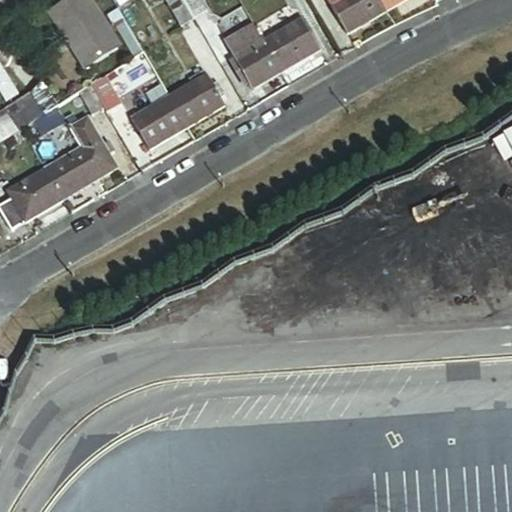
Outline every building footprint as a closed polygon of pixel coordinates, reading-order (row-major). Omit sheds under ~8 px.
[(86,0),(73,0),(50,16),(85,71),(118,49),(86,0)] [(181,0),(163,0),(180,28),(194,20),(181,0)] [(181,0),(194,20),(207,13),(199,0),(181,0)] [(323,0),(329,9),(341,3),(339,0),(323,0)] [(346,37),(387,12),(379,0),(339,0),(341,3),(329,9),(346,37)] [(379,0),(387,12),(407,0),(379,0)] [(301,22),(264,44),(281,74),(319,52),(301,22)] [(254,26),(226,43),(236,60),(264,44),(254,26)] [(281,74),(264,44),(236,60),(230,64),(244,86),(250,82),(255,90),(281,74)] [(170,99),(188,130),(224,108),(218,99),(212,87),(203,73),(188,81),(191,86),(170,99)] [(122,104),(106,78),(90,89),(103,111),(106,114),(122,104)] [(218,83),(212,87),(218,99),(225,94),(218,83)] [(44,85),(31,93),(45,118),(59,110),(44,85)] [(103,111),(90,89),(79,97),(92,118),(103,111)] [(35,124),(45,118),(31,93),(0,113),(0,147),(22,133),(35,124)] [(151,152),(188,130),(170,99),(132,121),(151,152)] [(65,120),(59,110),(45,118),(52,129),(60,142),(73,135),(71,130),(65,120)] [(74,115),(65,120),(71,130),(79,125),(74,115)] [(43,135),(52,129),(45,118),(35,124),(43,135)] [(108,144),(103,147),(87,120),(79,125),(71,130),(73,135),(83,150),(101,180),(117,171),(110,158),(114,155),(108,144)] [(0,147),(0,149),(12,168),(34,154),(22,133),(0,147)] [(83,150),(45,172),(63,202),(101,180),(83,150)] [(63,202),(45,172),(9,194),(12,201),(0,208),(0,211),(12,233),(63,202)]
